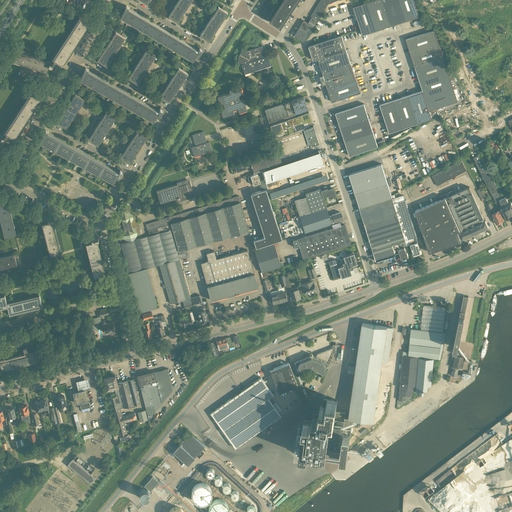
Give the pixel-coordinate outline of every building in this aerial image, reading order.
[(271,7),(275,2),(271,0),(269,0),(267,4),(265,8),(264,8),(261,13),(266,16),(269,11),(268,11),(271,7)] [(282,0),(270,19),(276,23),(281,26),(298,0),(282,0)] [(382,0),(373,0),(368,2),(377,30),(391,25),(382,0)] [(405,21),(398,0),(382,0),(391,25),(405,21)] [(398,0),(405,21),(420,14),(419,10),(414,0),(398,0)] [(177,2),(168,16),(177,22),(186,8),(177,2)] [(377,30),(368,2),(353,7),(362,35),(377,30)] [(126,5),(125,8),(123,7),(121,10),(122,10),(118,16),(192,60),(194,61),(197,56),(199,57),(200,57),(200,56),(201,55),(202,54),(202,53),(203,53),(203,52),(203,51),(204,51),(204,50),(204,48),(200,46),(199,47),(199,48),(198,50),(198,49),(197,51),(127,9),(128,7),(126,5)] [(221,9),(218,6),(209,20),(218,26),(227,12),(224,10),(221,9)] [(53,56),(49,61),(48,66),(51,67),(54,63),(54,62),(55,61),(61,65),(89,23),(88,22),(89,20),(85,17),(83,19),(79,16),(80,17),(54,57),(53,56)] [(303,20),(294,35),(304,41),(313,27),(318,20),(312,17),(308,23),(303,20)] [(209,20),(200,35),(209,41),(218,26),(209,20)] [(415,68),(443,58),(434,28),(429,30),(406,39),(415,68)] [(120,34),(121,32),(119,31),(118,33),(116,32),(106,46),(116,52),(125,38),(123,37),(121,35),(120,34)] [(318,59),(346,50),(341,35),(318,43),(309,46),(313,59),(318,58),(318,59)] [(106,46),(97,60),(106,66),(116,52),(106,46)] [(239,63),(241,63),(244,74),(271,65),(268,56),(266,57),(262,46),(247,51),(246,48),(246,49),(245,49),(245,50),(244,50),(243,51),(242,51),(241,52),(241,53),(240,53),(240,54),(239,55),(239,56),(239,57),(239,58),(239,59),(238,59),(239,60),(239,61),(239,63)] [(153,54),(155,51),(150,49),(149,51),(146,49),(137,63),(146,69),(156,55),(153,54)] [(346,50),(318,59),(323,73),(351,64),(346,50)] [(34,56),(18,51),(14,61),(30,66),(34,56)] [(46,72),(48,66),(49,61),(34,56),(30,66),(46,72)] [(443,58),(415,68),(420,82),(448,72),(443,58)] [(137,63),(128,78),(137,83),(146,69),(137,63)] [(351,64),(323,73),(324,76),(320,77),(323,85),(326,84),(327,87),(355,78),(351,64)] [(158,110),(157,112),(87,71),(88,69),(86,67),(84,70),(85,70),(80,79),(153,121),(155,122),(158,117),(160,117),(160,118),(161,118),(161,116),(161,115),(163,112),(164,111),(165,110),(164,110),(161,107),(159,111),(158,110)] [(182,70),(178,68),(169,82),(178,88),(187,73),(184,71),(182,70)] [(458,101),(448,72),(420,82),(423,90),(429,110),(448,104),(458,101)] [(360,92),(355,78),(327,87),(332,102),(360,92)] [(169,82),(160,96),(169,102),(178,88),(169,82)] [(224,107),(224,108),(226,115),(234,112),(233,109),(237,108),(238,109),(246,106),(243,98),(240,99),(238,95),(242,93),(240,86),(229,89),(230,93),(225,94),(225,93),(217,96),(219,101),(218,101),(219,102),(220,104),(223,103),(224,107)] [(2,135),(0,139),(3,140),(6,136),(7,134),(14,138),(41,96),(40,95),(42,93),(37,90),(36,92),(32,89),(31,90),(33,90),(6,130),(5,130),(2,135)] [(423,90),(408,95),(417,123),(432,118),(429,110),(423,90)] [(79,96),(81,94),(79,92),(77,95),(75,93),(66,108),(75,113),(84,99),(79,96)] [(408,95),(394,99),(403,128),(417,123),(408,95)] [(307,109),(303,96),(264,109),(268,122),(307,109)] [(403,128),(394,99),(380,104),(389,132),(403,128)] [(340,127),(368,118),(364,103),(336,113),(340,127)] [(75,113),(66,108),(57,122),(66,127),(75,113)] [(114,115),(115,113),(110,110),(109,112),(107,111),(97,125),(107,131),(116,117),(114,115)] [(311,121),(311,119),(308,112),(269,124),(274,138),(309,127),(307,123),(311,121)] [(368,118),(340,127),(345,141),(373,132),(368,118)] [(195,145),(191,147),(194,156),(212,151),(209,142),(209,141),(206,142),(205,136),(204,135),(211,133),(209,124),(203,126),(205,133),(204,133),(203,131),(196,133),(192,135),(193,139),(196,139),(198,145),(195,145)] [(107,131),(97,125),(88,139),(97,145),(107,131)] [(319,143),(313,126),(275,138),(280,156),(319,143)] [(139,129),(130,143),(139,149),(148,135),(139,129)] [(115,184),(118,178),(120,179),(121,178),(122,177),(123,176),(124,174),(124,173),(124,172),(125,171),(121,168),(120,169),(119,170),(120,170),(119,172),(118,172),(118,173),(46,133),(48,131),(45,130),(44,132),(45,132),(40,141),(113,182),(115,184)] [(378,146),(373,132),(345,141),(349,156),(378,146)] [(139,149),(130,143),(120,157),(129,163),(139,149)] [(492,159),(497,156),(492,146),(487,148),(492,159)] [(261,170),(282,163),(277,149),(249,159),(245,160),(244,160),(234,163),(237,172),(247,168),(251,166),(253,173),(258,171),(261,170)] [(319,151),(313,153),(317,165),(323,163),(319,151)] [(313,153),(307,155),(311,167),(317,165),(313,153)] [(495,202),(499,200),(502,198),(503,198),(480,154),(473,157),(481,174),(495,202)] [(307,155),(302,157),(306,169),(311,167),(307,155)] [(302,157),(296,159),(300,171),(306,169),(302,157)] [(296,159),(290,161),(294,173),(300,171),(296,159)] [(431,175),(437,185),(466,170),(461,160),(431,175)] [(290,161),(285,163),(289,175),(294,173),(290,161)] [(285,163),(279,165),(283,177),(289,175),(285,163)] [(279,165),(273,167),(277,179),(283,177),(279,165)] [(273,167),(267,169),(271,180),(277,179),(273,167)] [(406,241),(392,199),(382,167),(350,177),(359,207),(373,251),(376,261),(387,258),(391,258),(390,257),(396,255),(395,253),(399,252),(401,259),(408,257),(407,253),(406,253),(404,248),(399,249),(398,244),(403,242),(404,246),(407,245),(406,242),(406,241)] [(267,169),(262,170),(266,182),(271,180),(267,169)] [(257,173),(250,176),(249,176),(248,178),(249,181),(250,181),(251,183),(253,182),(253,185),(260,183),(261,184),(259,186),(261,190),(266,189),(267,188),(265,180),(263,175),(261,170),(258,171),(260,176),(258,176),(257,173)] [(177,184),(156,190),(159,201),(161,206),(174,202),(179,201),(180,201),(182,200),(193,197),(194,196),(193,193),(190,182),(187,173),(175,176),(176,183),(177,184)] [(297,199),(294,200),(299,216),(326,207),(323,197),(328,196),(328,198),(336,196),(333,187),(330,189),(327,189),(327,188),(326,186),(323,187),(324,189),(321,190),(320,188),(305,193),(306,196),(297,199)] [(447,197),(440,199),(415,211),(423,235),(421,236),(424,245),(426,244),(429,252),(461,241),(460,239),(462,238),(462,239),(489,227),(485,220),(484,220),(469,187),(447,197)] [(481,198),(485,196),(481,188),(477,190),(481,198)] [(282,239),(266,189),(261,190),(250,193),(256,212),(264,236),(262,237),(253,240),(256,247),(282,239)] [(410,244),(415,243),(417,242),(418,240),(416,239),(416,238),(417,238),(405,200),(404,200),(403,195),(392,199),(406,241),(406,242),(407,245),(407,246),(410,245),(410,244)] [(503,198),(502,198),(511,216),(511,215),(511,203),(511,202),(511,203),(510,201),(508,202),(505,196),(503,198)] [(9,197),(7,197),(5,197),(2,198),(0,198),(0,218),(4,235),(16,232),(14,232),(6,201),(8,200),(9,199),(9,197)] [(511,216),(502,198),(499,200),(502,205),(500,206),(501,208),(506,218),(511,216)] [(186,248),(248,230),(240,202),(237,203),(234,203),(232,204),(229,205),(226,206),(223,207),(220,208),(217,209),(214,210),(211,211),(208,211),(205,212),(203,213),(200,214),(197,215),(194,216),(191,217),(188,218),(185,219),(182,219),(179,220),(176,221),(174,222),(171,223),(170,223),(179,254),(179,256),(180,259),(187,257),(185,251),(187,250),(186,248)] [(133,219),(134,216),(135,215),(122,207),(115,220),(119,222),(116,226),(119,240),(140,234),(137,221),(133,219)] [(326,207),(299,216),(300,219),(305,233),(332,225),(332,224),(331,221),(329,218),(329,217),(329,216),(326,207)] [(495,212),(496,211),(495,209),(490,211),(496,224),(500,222),(495,212)] [(499,209),(496,211),(495,212),(500,222),(504,220),(499,209)] [(332,215),(329,216),(329,217),(329,218),(331,221),(332,224),(342,220),(342,218),(340,212),(332,215)] [(54,217),(52,217),(39,220),(40,223),(41,223),(50,255),(61,252),(59,252),(52,220),(53,220),(53,219),(54,219),(54,217)] [(150,229),(147,230),(149,235),(171,229),(169,223),(168,224),(165,225),(162,226),(159,227),(156,227),(153,228),(150,229)] [(301,259),(351,244),(344,224),(293,241),(295,247),(299,246),(301,252),(299,253),(301,259)] [(179,256),(179,254),(178,254),(171,229),(121,244),(129,273),(128,273),(139,312),(158,307),(147,268),(160,264),(170,303),(182,300),(184,304),(191,302),(179,256)] [(98,237),(96,238),(96,237),(91,238),(83,241),(84,243),(85,243),(93,275),(105,273),(105,272),(103,273),(95,241),(97,241),(97,240),(98,239),(98,237)] [(417,242),(415,243),(410,244),(410,245),(414,255),(422,253),(421,249),(420,249),(417,242)] [(262,272),(281,266),(274,243),(254,250),(262,272)] [(258,286),(258,285),(257,286),(247,249),(216,258),(214,251),(206,253),(208,260),(200,263),(210,299),(209,299),(210,300),(211,299),(211,300),(258,286)] [(0,267),(16,264),(14,253),(0,256),(0,267)] [(352,265),(357,263),(353,253),(343,256),(345,261),(341,262),(342,265),(337,267),(341,277),(351,274),(350,269),(353,268),(352,265)] [(313,280),(310,281),(301,283),(302,286),(304,294),(316,290),(313,280)] [(301,298),(298,288),(297,286),(289,288),(293,300),(295,299),(296,299),(301,298)] [(285,291),(284,291),(284,288),(277,290),(278,293),(280,302),(287,300),(285,291)] [(273,304),(280,302),(278,293),(271,295),(273,304)] [(42,306),(39,295),(23,299),(25,310),(42,306)] [(193,304),(198,303),(197,299),(200,299),(199,295),(191,297),(193,304)] [(452,353),(456,353),(457,354),(458,349),(457,349),(457,348),(458,348),(468,297),(464,296),(453,347),(455,347),(455,349),(453,348),(452,353)] [(6,303),(7,306),(9,314),(25,310),(23,299),(6,303)] [(207,320),(204,308),(196,310),(200,322),(201,322),(201,323),(203,322),(203,321),(207,320)] [(188,325),(188,324),(193,323),(192,318),(193,317),(191,311),(187,312),(189,316),(187,317),(188,318),(183,319),(182,318),(179,319),(180,325),(184,324),(184,326),(188,325)] [(101,321),(102,324),(104,332),(109,331),(110,334),(115,332),(113,321),(106,323),(105,320),(101,321)] [(157,321),(158,323),(153,324),(154,328),(156,328),(158,335),(164,334),(162,326),(161,320),(157,321)] [(144,330),(146,339),(152,337),(148,323),(144,324),(143,325),(144,330)] [(360,419),(374,421),(382,364),(388,365),(393,327),(362,323),(356,368),(349,367),(348,372),(355,373),(349,417),(349,418),(350,418),(354,418),(354,419),(354,418),(358,419),(359,419),(360,419)] [(403,351),(403,355),(418,357),(438,358),(443,332),(411,329),(410,340),(409,347),(409,352),(403,351)] [(228,347),(225,338),(216,340),(219,350),(228,347)] [(10,354),(7,355),(3,356),(4,358),(0,359),(0,365),(1,370),(38,361),(35,351),(28,353),(26,347),(23,348),(24,354),(10,357),(9,357),(11,356),(10,354)] [(317,353),(316,357),(315,357),(313,356),(313,355),(312,354),(311,354),(310,354),(309,355),(309,356),(310,356),(295,362),(299,373),(311,368),(323,373),(333,349),(331,348),(317,353)] [(418,357),(403,355),(398,400),(405,401),(406,396),(412,397),(413,389),(416,390),(415,392),(424,392),(424,389),(427,389),(428,384),(431,385),(433,358),(418,357)] [(453,367),(451,375),(457,376),(458,368),(463,369),(465,357),(455,355),(453,367)] [(278,393),(283,391),(293,387),(296,394),(300,393),(289,363),(269,370),(278,393)] [(168,368),(154,372),(137,376),(148,419),(173,389),(168,368)] [(133,379),(117,383),(115,375),(103,378),(106,391),(109,390),(109,392),(113,391),(112,389),(115,388),(117,395),(108,398),(111,411),(113,411),(114,417),(118,434),(121,434),(121,436),(124,435),(124,433),(126,432),(124,422),(134,420),(134,419),(136,419),(136,417),(135,413),(132,413),(122,415),(120,409),(131,406),(132,407),(135,406),(135,405),(139,404),(133,379)] [(235,448),(261,429),(280,416),(268,398),(273,395),(261,377),(244,390),(243,389),(240,390),(241,391),(210,413),(235,448)] [(75,384),(77,392),(81,390),(84,389),(85,390),(89,389),(87,381),(75,384)] [(81,390),(77,392),(73,393),(75,402),(76,404),(79,403),(81,409),(90,406),(88,396),(86,397),(85,390),(84,389),(81,390)] [(60,395),(59,396),(56,397),(59,411),(62,410),(61,406),(66,404),(63,395),(62,395),(60,395)] [(46,399),(40,401),(42,410),(46,409),(47,413),(49,412),(48,408),(46,399)] [(327,399),(326,404),(326,407),(320,406),(319,418),(318,421),(318,423),(312,422),(311,429),(303,428),(299,455),(308,456),(308,455),(310,455),(310,456),(315,456),(316,452),(320,452),(340,454),(341,454),(341,455),(342,455),(347,456),(347,455),(352,419),(345,418),(345,412),(336,411),(337,400),(327,399)] [(34,402),(34,403),(36,411),(42,410),(40,401),(37,402),(36,401),(34,402)] [(21,406),(19,407),(21,415),(23,421),(29,419),(27,413),(28,413),(28,411),(27,406),(27,407),(26,405),(24,406),(24,405),(23,405),(21,405),(21,406)] [(10,408),(9,409),(7,410),(9,419),(15,418),(13,408),(12,408),(11,408),(10,408)] [(147,419),(145,410),(138,411),(140,421),(147,419)] [(34,433),(28,435),(30,442),(36,440),(34,433)] [(175,449),(173,452),(188,465),(205,447),(195,438),(190,433),(177,446),(175,449)] [(72,459),(68,464),(91,483),(95,477),(72,459)] [(152,476),(144,486),(150,491),(158,482),(152,476)] [(224,478),(223,477),(221,476),(219,476),(217,476),(216,477),(215,479),(215,480),(215,482),(216,484),(218,485),(219,485),(221,485),(223,484),(224,482),(224,480),(224,478)] [(232,486),(231,484),(229,483),(227,483),(226,483),(224,484),(223,486),(223,488),(223,489),(224,491),(226,492),(227,492),(229,492),(231,491),(232,489),(232,488),(232,486)] [(211,490),(208,487),(205,485),(201,484),(197,485),(194,487),(192,490),(191,494),(192,498),(194,501),(198,503),(201,504),(205,503),(208,501),(211,498),(211,494),(211,490)] [(144,488),(142,489),(140,490),(139,491),(139,493),(139,494),(139,496),(140,497),(141,498),(143,499),(145,499),(146,498),(148,497),(149,496),(149,494),(149,492),(148,491),(147,489),(145,489),(144,488)] [(239,494),(238,492),(237,491),(235,491),(233,491),(232,492),(231,494),(230,495),(231,497),(232,499),(233,500),(235,500),(237,500),(238,499),(240,497),(240,495),(239,494)] [(229,506),(226,503),(223,501),(219,500),(216,501),(212,503),(210,506),(209,510),(209,511),(229,511),(229,510),(229,506)]
